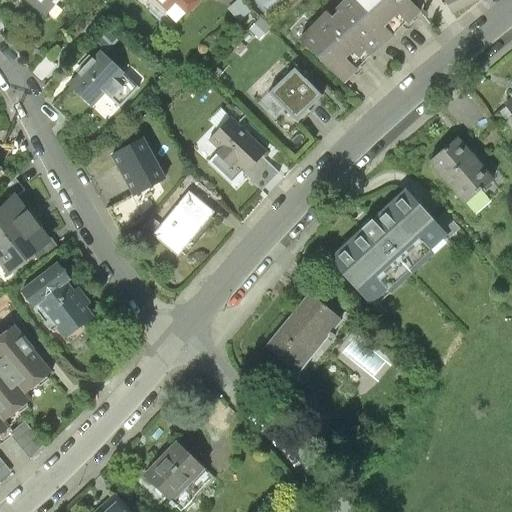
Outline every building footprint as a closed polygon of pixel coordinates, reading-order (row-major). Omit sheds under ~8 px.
[(27,0),(47,16),(60,0),(27,0)] [(152,0),(166,12),(175,2),(186,11),(196,0),(152,0)] [(408,0),(346,0),(336,10),(339,13),(332,20),(327,14),(301,39),(344,83),(406,22),(409,24),(418,14),(406,2),(408,0)] [(443,0),(451,13),(475,0),(443,0)] [(137,88),(97,53),(68,86),(93,107),(104,94),(119,107),(137,88)] [(320,95),(295,69),(269,94),(294,120),(320,95)] [(266,152),(234,119),(214,139),(246,172),(262,156),(266,152)] [(140,141),(113,156),(132,192),(159,178),(140,141)] [(429,165),(462,204),(490,181),(458,141),(429,165)] [(245,173),(262,190),(278,173),(262,156),(246,172),(245,173)] [(0,209),(1,211),(17,195),(22,192),(11,177),(0,189),(0,209)] [(436,221),(408,189),(331,258),(373,304),(449,235),(436,221)] [(215,215),(190,194),(154,236),(180,258),(215,215)] [(1,211),(0,212),(0,247),(36,220),(17,195),(1,211)] [(445,213),(436,221),(449,235),(450,237),(459,229),(445,213)] [(52,241),(36,220),(0,247),(0,255),(12,271),(36,253),(52,241)] [(62,248),(55,239),(52,241),(36,253),(43,262),(62,248)] [(62,261),(23,292),(37,309),(41,307),(68,340),(91,322),(65,289),(77,280),(62,261)] [(334,288),(322,303),(338,317),(351,302),(334,288)] [(322,303),(310,294),(266,347),(297,371),(340,319),(338,317),(322,303)] [(51,370),(17,327),(0,340),(0,435),(9,428),(4,421),(32,399),(25,391),(51,370)] [(356,345),(349,354),(367,368),(374,359),(356,345)] [(177,443),(145,476),(169,500),(202,468),(177,443)] [(125,511),(116,501),(104,511),(125,511)]
